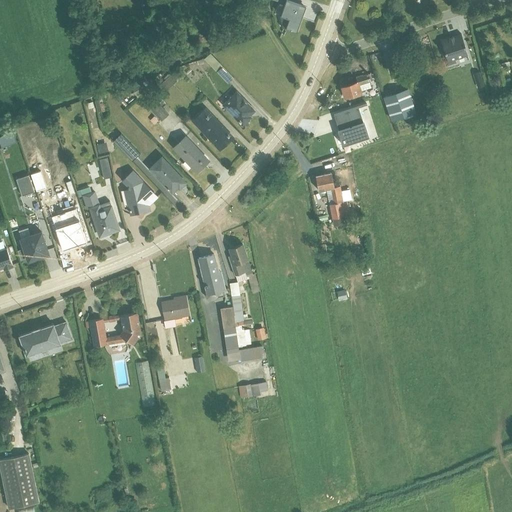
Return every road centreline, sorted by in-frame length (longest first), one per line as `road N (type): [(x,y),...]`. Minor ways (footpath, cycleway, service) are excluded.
road 1 (tertiary): [(0,304),(133,256),(207,208),(289,117),(319,49)]
road 2 (residential): [(319,49),(340,51),(491,0)]
